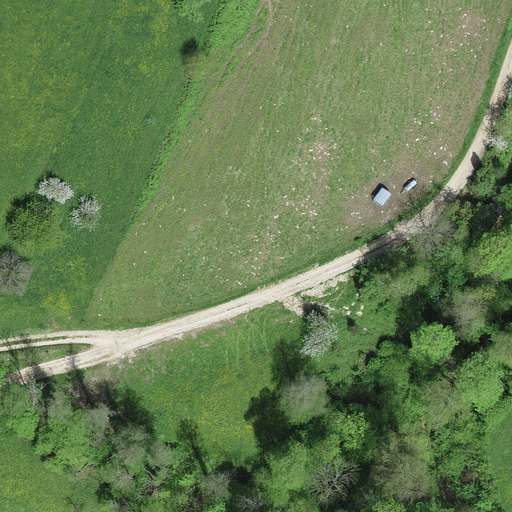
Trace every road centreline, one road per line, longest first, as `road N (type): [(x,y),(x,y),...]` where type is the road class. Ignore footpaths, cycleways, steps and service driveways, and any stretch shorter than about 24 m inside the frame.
road 1 (track): [(0,384),(279,291),(407,229),(446,199)]
road 2 (track): [(511,55),(494,113),(446,199)]
road 3 (track): [(127,341),(85,335),(0,344)]
